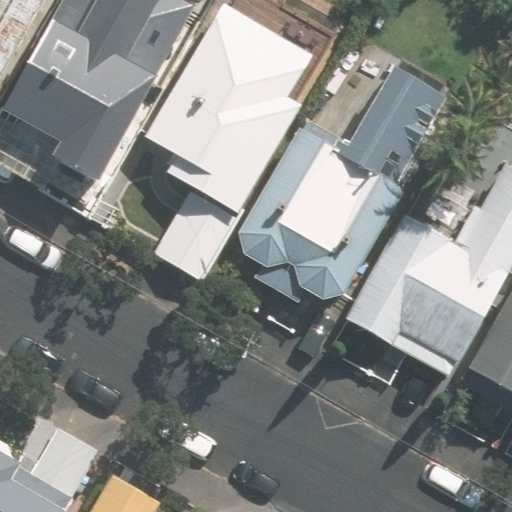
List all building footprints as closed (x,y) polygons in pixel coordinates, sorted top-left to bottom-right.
[(0,0),(0,70),(1,71),(42,0),(0,0)] [(72,0),(60,0),(0,103),(0,163),(42,188),(51,174),(81,191),(162,52),(72,0)] [(199,196),(164,259),(202,280),(297,110),(284,103),(308,57),(219,7),(143,143),(172,160),(164,176),(199,196)] [(395,185),(443,101),(395,74),(353,145),(307,119),(240,233),(243,256),(258,265),(251,277),(295,301),(301,289),(323,303),(345,296),(406,191),(395,185)] [(405,214),(340,327),(442,386),(511,264),(511,170),(505,166),(479,211),(475,208),(455,243),(405,214)] [(511,294),(466,377),(511,403),(511,294)] [(70,497),(94,454),(54,433),(31,474),(0,455),(0,511),(73,511),(79,501),(70,497)] [(157,511),(164,501),(111,472),(88,511),(157,511)]
